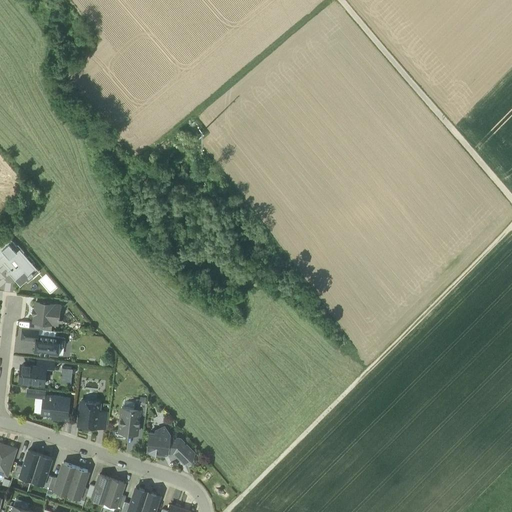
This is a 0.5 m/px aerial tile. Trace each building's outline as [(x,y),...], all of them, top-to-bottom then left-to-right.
[(27,257),(9,236),(0,244),(0,265),(3,263),(9,270),(6,272),(7,273),(9,272),(15,279),(24,271),(29,276),(33,273),(32,272),(37,268),(31,261),(27,257)] [(59,304),(36,301),(33,320),(46,321),(52,322),(57,323),(59,304)] [(38,327),(23,326),(21,338),(36,339),(37,333),(38,327)] [(37,333),(36,339),(35,351),(57,354),(58,345),(63,345),(64,337),(37,333)] [(44,366),(22,364),(21,380),(42,382),(44,366)] [(62,379),(72,380),(74,366),(64,365),(62,379)] [(69,397),(44,395),(42,412),(53,413),(52,417),(66,419),(69,397)] [(100,402),(81,400),(78,424),(97,426),(99,410),(100,402)] [(147,402),(135,400),(134,407),(140,408),(139,413),(145,414),(147,402)] [(134,407),(122,406),(119,429),(114,429),(113,434),(115,436),(125,437),(128,435),(128,431),(137,432),(139,413),(140,408),(134,407)] [(107,411),(99,410),(97,426),(105,427),(107,411)] [(164,425),(156,428),(155,432),(149,431),(147,449),(150,450),(154,451),(162,454),(167,451),(167,449),(174,450),(184,460),(191,457),(194,450),(180,437),(169,435),(170,431),(164,425)] [(15,447),(0,442),(0,470),(7,473),(15,447)] [(40,453),(28,449),(23,465),(20,474),(31,478),(40,453)] [(43,482),(46,473),(51,457),(40,453),(31,478),(43,482)] [(58,477),(54,488),(66,493),(76,465),(63,461),(58,477)] [(20,474),(23,465),(16,463),(13,475),(19,477),(20,474)] [(88,469),(76,465),(66,493),(79,497),(83,485),(88,469)] [(46,473),(43,482),(42,485),(48,487),(52,475),(46,473)] [(112,477),(99,473),(96,484),(92,496),(104,500),(112,477)] [(58,477),(52,475),(48,487),(54,488),(58,477)] [(112,477),(104,500),(116,504),(120,493),(124,481),(112,477)] [(96,484),(90,482),(88,487),(86,494),(92,496),(96,484)] [(88,487),(83,485),(79,497),(84,499),(86,494),(88,487)] [(128,510),(134,511),(140,511),(148,489),(136,485),(130,501),(128,510)] [(148,489),(140,511),(153,511),(154,509),(160,493),(148,489)] [(126,494),(120,493),(116,504),(122,506),(124,499),(126,494)] [(124,499),(122,506),(121,511),(124,511),(127,511),(128,510),(130,501),(124,499)] [(188,511),(189,510),(170,503),(168,509),(166,511),(188,511)]
